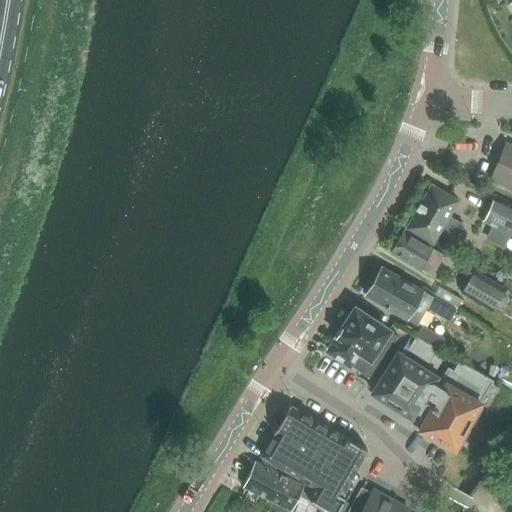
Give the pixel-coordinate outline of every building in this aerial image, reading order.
[(511,145),(505,143),(490,180),(511,189),(511,145)] [(405,228),(432,244),(441,229),(453,236),(460,224),(448,217),(458,200),(431,184),(405,228)] [(511,204),(494,196),(483,221),(511,234),(511,204)] [(391,252),(431,276),(443,255),(403,231),(391,252)] [(393,311),(416,324),(426,307),(449,321),(455,309),(382,267),(366,295),(393,311)] [(503,288),(472,271),(460,292),(491,309),(503,288)] [(337,337),(328,351),(359,372),(360,373),(367,377),(382,355),(396,335),(355,307),(342,326),(341,327),(336,335),(335,336),(337,337)] [(437,349),(415,337),(407,350),(428,363),(437,349)] [(493,380),(458,361),(452,372),(447,369),(447,367),(440,379),(436,377),(397,352),(371,393),(410,417),(410,416),(414,419),(411,425),(412,424),(419,429),(419,430),(453,450),(493,380)] [(340,435),(289,405),(273,433),(274,434),(261,456),(293,474),(292,475),(314,486),(307,498),(331,511),(335,511),(344,497),(340,495),(367,450),(340,434),(340,435)] [(243,486),(291,510),(303,485),(255,462),(243,486)] [(346,511),(405,511),(407,509),(393,500),(395,496),(394,496),(391,502),(373,492),(374,490),(373,490),(371,493),(361,487),(346,511)]
